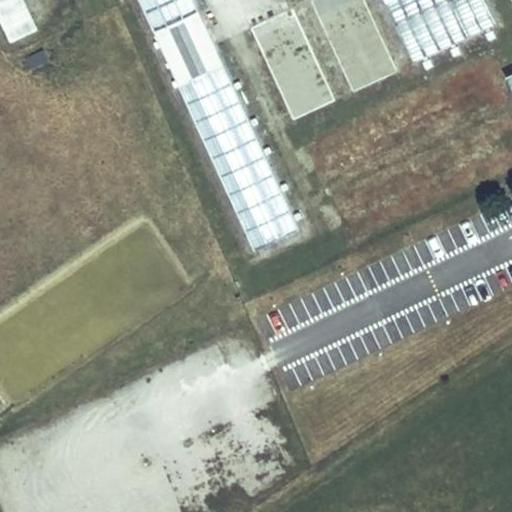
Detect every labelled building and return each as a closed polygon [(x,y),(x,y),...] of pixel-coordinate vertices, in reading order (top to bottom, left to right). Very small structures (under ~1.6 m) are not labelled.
[(0,0),(0,25),(7,44),(38,31),(24,0),(0,0)] [(145,0),(250,239),(295,219),(199,0),(145,0)] [(291,0),(290,0),(250,18),(290,109),(331,91),(291,0)] [(365,0),(313,0),(350,84),(394,65),(365,0)] [(388,0),(413,56),(496,20),(487,0),(388,0)] [(321,182),(508,106),(490,61),(303,137),(321,182)] [(347,239),(511,169),(511,117),(329,195),(347,239)]
